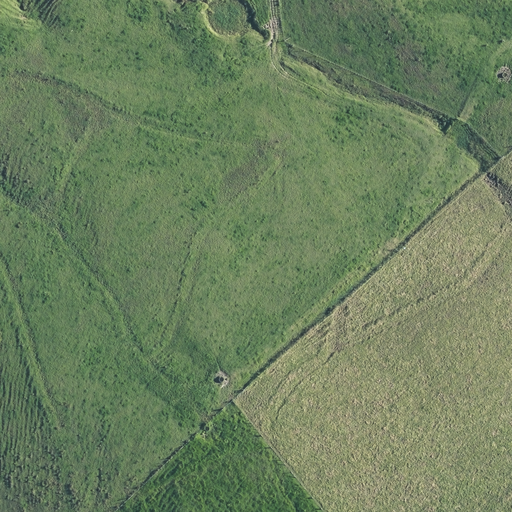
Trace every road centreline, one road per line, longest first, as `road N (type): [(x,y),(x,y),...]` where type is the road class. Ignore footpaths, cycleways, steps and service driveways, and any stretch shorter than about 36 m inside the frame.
road 1 (track): [(511,46),(430,165),(385,249),(233,385)]
road 2 (track): [(430,165),(395,128),(277,81),(264,0)]
